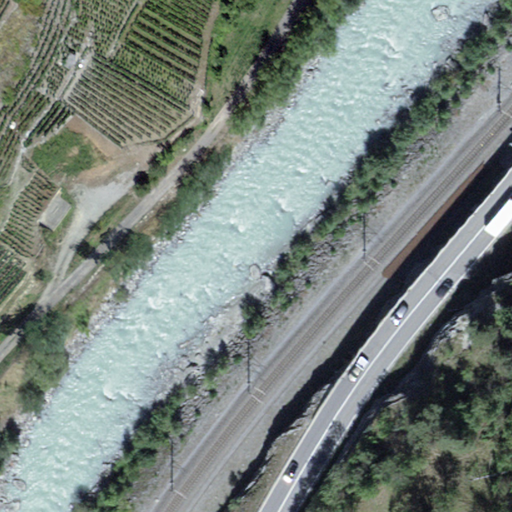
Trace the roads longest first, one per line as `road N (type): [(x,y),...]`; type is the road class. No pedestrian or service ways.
road 1 (track): [(304,0),(234,101),(0,365)]
road 2 (secondary): [(511,193),(395,329),(336,412),(281,511)]
